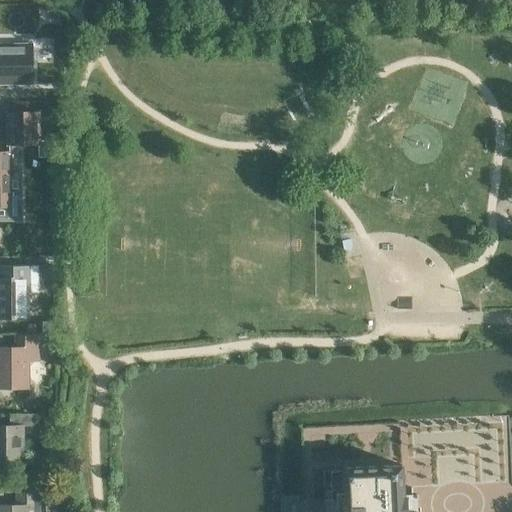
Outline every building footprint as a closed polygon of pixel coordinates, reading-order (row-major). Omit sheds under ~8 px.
[(0,85),(32,85),(32,45),(0,45),(0,85)] [(6,112),(6,146),(39,146),(39,111),(6,112)] [(0,205),(8,205),(8,152),(0,151),(0,205)] [(26,289),(37,289),(37,265),(15,265),(16,278),(0,277),(0,316),(26,316),(26,289)] [(27,360),(37,360),(37,334),(15,334),(15,347),(0,347),(0,387),(27,388),(27,360)] [(21,425),(37,425),(37,413),(8,413),(8,426),(0,425),(0,460),(22,461),(21,425)] [(342,490),(335,491),(336,511),(405,511),(405,496),(402,496),(401,465),(341,468),(342,490)] [(38,511),(38,492),(16,492),(16,504),(0,504),(0,511),(38,511)]
